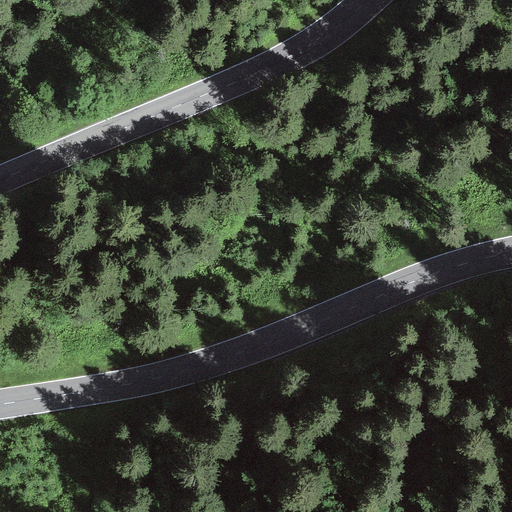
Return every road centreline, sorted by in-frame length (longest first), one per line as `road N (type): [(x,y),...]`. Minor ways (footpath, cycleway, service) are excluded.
road 1 (secondary): [(0,404),(211,362),(423,277),(511,252)]
road 2 (secondary): [(366,0),(265,68),(0,179)]
